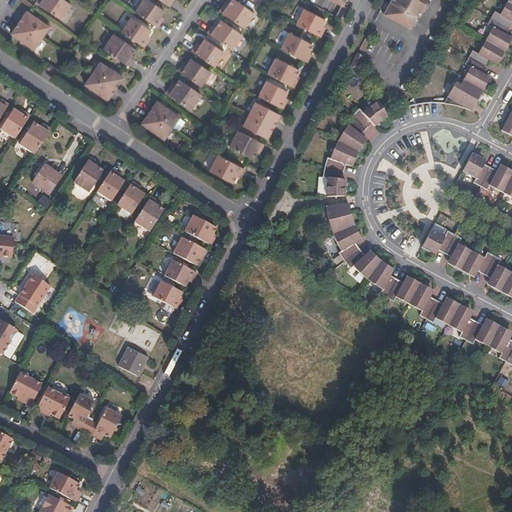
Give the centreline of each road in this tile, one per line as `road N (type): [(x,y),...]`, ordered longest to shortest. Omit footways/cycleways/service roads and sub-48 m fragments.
road 1 (residential): [(474,134),(415,122),(385,138),(367,159),(360,198),(378,243),(511,316)]
road 2 (residential): [(247,225),(117,479)]
road 3 (residential): [(366,0),(247,225)]
road 4 (residential): [(113,134),(247,225)]
road 5 (residential): [(202,0),(113,134)]
road 6 (residential): [(0,57),(113,134)]
road 7 (residential): [(0,414),(117,479)]
